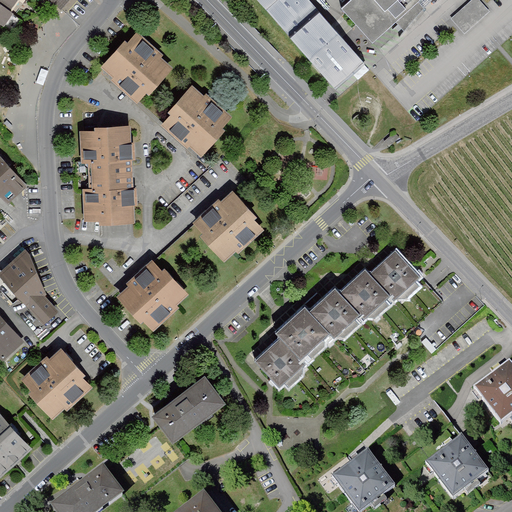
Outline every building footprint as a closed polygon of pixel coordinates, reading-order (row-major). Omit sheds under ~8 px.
[(0,0),(0,29),(1,30),(9,18),(6,16),(17,0),(43,0),(59,13),(71,0),(0,0)] [(311,0),(257,0),(328,82),(359,52),(311,0)] [(347,0),(339,7),(371,42),(417,0),(347,0)] [(463,32),(491,12),(482,0),(471,0),(451,15),(463,32)] [(125,44),(104,67),(117,78),(114,81),(137,102),(145,93),(148,96),(173,68),(163,59),(165,56),(140,33),(128,47),(125,44)] [(193,86),(170,110),(173,113),(162,125),(188,150),(191,147),(202,157),(227,129),(223,126),(231,118),(207,96),(205,97),(193,86)] [(98,131),(83,132),(85,162),(94,161),(96,190),(85,190),(87,222),(136,219),(130,124),(97,126),(98,131)] [(0,163),(0,201),(4,205),(22,188),(0,163)] [(220,199),(198,220),(207,229),(203,233),(228,258),(238,248),(242,252),(266,228),(254,216),(257,214),(234,191),(223,202),(220,199)] [(21,250),(0,269),(0,281),(39,324),(53,311),(35,292),(24,253),(21,250)] [(390,251),(364,274),(384,296),(388,302),(415,278),(390,251)] [(133,285),(121,297),(144,321),(147,317),(159,330),(181,309),(178,307),(191,295),(156,258),(130,282),(133,285)] [(359,269),(334,291),(353,312),(358,318),(384,296),(364,274),(359,269)] [(327,285),(302,309),(321,330),(327,336),(353,312),(334,291),(327,285)] [(267,331),(272,336),(292,357),(321,330),(302,309),(297,304),(267,331)] [(0,322),(0,359),(18,343),(0,322)] [(272,336),(247,359),(273,386),(297,364),(292,357),(272,336)] [(40,358),(18,380),(27,389),(23,393),(47,418),(58,407),(61,410),(85,386),(74,375),(77,373),(54,350),(43,361),(40,358)] [(511,364),(510,362),(476,389),(503,424),(511,417),(511,364)] [(207,376),(155,414),(175,441),(226,403),(207,376)] [(0,420),(0,470),(25,448),(0,420)] [(463,437),(428,463),(454,498),(490,471),(463,437)] [(370,453),(334,480),(358,511),(363,511),(396,488),(370,453)] [(106,469),(55,509),(57,511),(105,511),(126,495),(106,469)] [(219,511),(207,495),(185,511),(219,511)]
